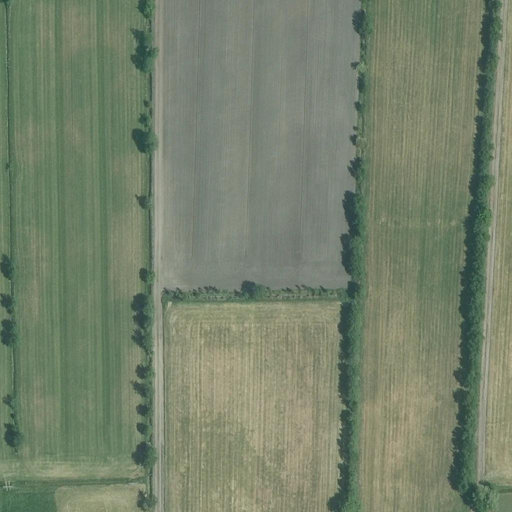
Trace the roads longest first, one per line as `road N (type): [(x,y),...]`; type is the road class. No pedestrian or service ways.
road 1 (track): [(476,511),(503,0)]
road 2 (track): [(158,511),(157,0)]
